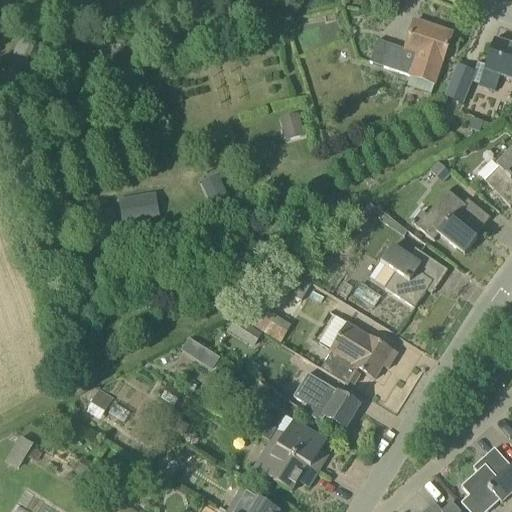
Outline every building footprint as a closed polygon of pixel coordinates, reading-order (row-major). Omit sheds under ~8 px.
[(434,87),(452,35),(414,22),(403,54),(390,50),(384,69),(410,78),(434,87)] [(18,39),(0,79),(0,89),(11,94),(20,74),(18,73),(31,45),(18,39)] [(485,69),(477,66),(474,73),(457,67),(444,100),(462,107),(472,82),(479,85),(478,88),(494,93),(499,78),(511,82),(511,46),(494,41),(485,69)] [(297,116),(281,120),(287,141),(303,137),(297,116)] [(511,154),(498,168),(492,162),(478,177),(510,209),(511,207),(511,154)] [(437,164),(429,173),(442,185),(450,176),(437,164)] [(222,186),(205,194),(210,205),(227,197),(222,186)] [(446,193),(426,218),(420,213),(411,226),(433,243),(438,236),(464,257),(477,241),(474,239),(490,220),(467,201),(463,207),(446,193)] [(156,195),(118,202),(123,226),(160,220),(156,195)] [(414,264),(392,248),(381,264),(369,280),(384,291),(414,311),(432,285),(437,288),(448,272),(420,254),(414,264)] [(302,280),(291,297),(301,303),(311,286),(302,280)] [(291,327),(256,305),(262,295),(253,289),(242,307),(241,306),(234,317),(280,346),(291,327)] [(368,339),(347,326),(330,353),(331,354),(321,371),(347,388),(350,384),(354,387),(359,377),(355,375),(358,371),(375,381),(383,368),(387,371),(395,359),(391,356),(392,353),(368,339)] [(245,327),(238,339),(254,349),(261,337),(245,327)] [(323,385),(307,376),(293,399),(303,406),(300,411),(311,418),(310,418),(321,425),(325,419),(344,431),(359,407),(323,385)] [(98,392),(90,406),(104,414),(112,400),(98,392)] [(326,443),(293,423),(283,439),(277,435),(270,445),(318,474),(328,457),(321,453),(326,443)] [(176,425),(172,433),(183,440),(190,428),(184,424),(176,425)] [(268,430),(262,440),(270,445),(277,435),(278,433),(269,428),(268,430)] [(308,490),(318,474),(270,445),(254,471),(291,494),(297,484),(308,490)] [(165,450),(154,468),(173,479),(184,460),(165,450)] [(511,468),(511,469),(494,450),(480,463),(484,468),(461,489),(469,498),(461,505),(466,511),(489,511),(499,503),(502,505),(511,495),(511,468)] [(82,460),(75,471),(86,478),(93,467),(82,460)] [(233,506),(229,511),(277,511),(248,494),(239,510),(233,506)] [(109,511),(133,511),(116,501),(109,511)]
